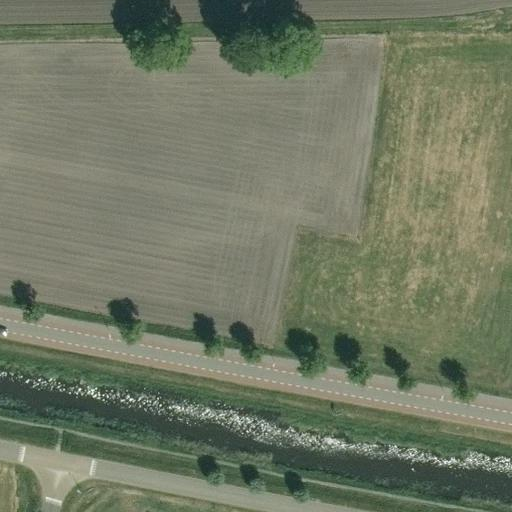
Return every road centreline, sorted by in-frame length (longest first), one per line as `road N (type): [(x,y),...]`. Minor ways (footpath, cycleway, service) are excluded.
road 1 (tertiary): [(511,418),(0,324)]
road 2 (unclassified): [(317,511),(56,462)]
